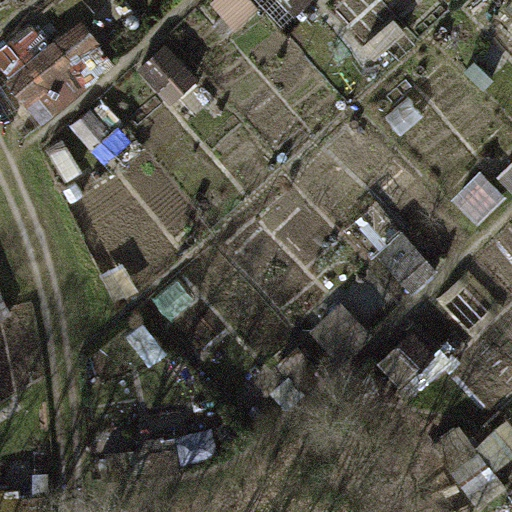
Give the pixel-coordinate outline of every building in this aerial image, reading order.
[(213,21),(226,36),(260,6),(253,0),(210,0),(222,13),(213,21)] [(296,14),(304,23),(316,12),(309,4),(313,0),(260,0),(289,31),(299,22),(293,16),(296,14)] [(350,29),(374,58),(407,30),(384,2),(350,29)] [(23,108),(39,127),(117,62),(100,42),(103,40),(83,16),(61,35),(42,12),(0,46),(0,62),(10,74),(4,79),(26,105),(23,108)] [(297,35),(307,48),(329,31),(319,19),(297,35)] [(411,36),(398,48),(403,54),(417,41),(411,36)] [(138,67),(171,103),(200,77),(167,41),(138,67)] [(464,70),(483,88),(495,77),(476,58),(464,70)] [(72,124),(94,149),(116,131),(94,105),(72,124)] [(511,158),(498,173),(511,187),(511,158)] [(450,195),(478,224),(509,195),(482,166),(450,195)] [(411,296),(440,268),(400,225),(386,238),(361,211),(353,218),(378,245),(370,252),(411,296)] [(155,299),(172,320),(197,300),(179,279),(155,299)] [(0,325),(14,319),(0,290),(0,325)] [(378,336),(342,300),(311,331),(348,367),(378,336)] [(18,333),(39,328),(33,301),(12,306),(18,333)] [(413,326),(378,361),(416,398),(447,367),(451,371),(463,359),(458,354),(461,350),(449,337),(437,349),(413,326)] [(270,388),(289,407),(306,390),(302,385),(321,367),(297,342),(274,363),(285,374),(270,388)] [(247,416),(256,423),(266,410),(257,403),(247,416)] [(179,455),(177,432),(141,435),(143,458),(179,455)] [(442,453),(471,492),(499,472),(471,432),(442,453)] [(39,453),(52,454),(53,443),(40,442),(39,453)] [(11,470),(29,470),(29,457),(10,458),(11,470)] [(33,470),(33,491),(57,491),(57,470),(33,470)]
